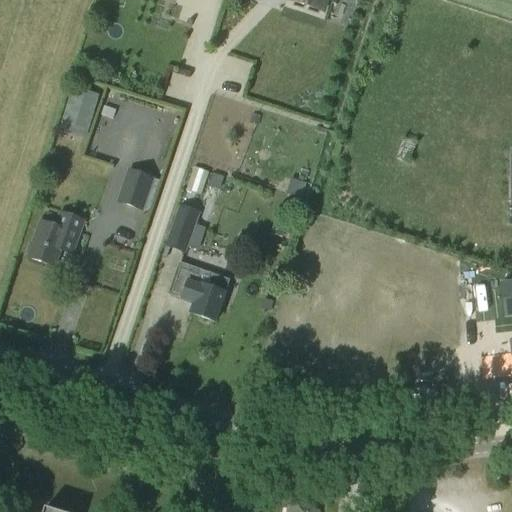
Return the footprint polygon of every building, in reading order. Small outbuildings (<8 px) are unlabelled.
[(324,12),(328,0),(291,0),(291,1),(324,12)] [(98,96),(73,88),(62,124),(88,131),(98,96)] [(89,190),(97,189),(97,168),(88,168),(89,190)] [(127,170),(116,203),(142,213),(154,179),(127,170)] [(201,197),(209,175),(194,170),(186,192),(201,197)] [(59,183),(55,195),(81,205),(86,192),(59,183)] [(282,238),(292,210),(280,206),(271,235),(282,238)] [(166,245),(185,252),(199,214),(180,208),(166,245)] [(73,251),(83,222),(58,213),(53,228),(39,223),(32,244),(29,244),(26,254),(29,254),(28,258),(54,267),(61,247),(73,251)] [(112,260),(119,237),(120,237),(123,226),(102,219),(91,254),(112,260)] [(215,323),(225,294),(197,284),(200,276),(179,268),(170,295),(181,298),(180,300),(193,305),(190,314),(215,323)] [(263,302),(260,310),(268,312),(270,304),(263,302)] [(457,349),(418,350),(419,394),(458,393),(457,349)]
